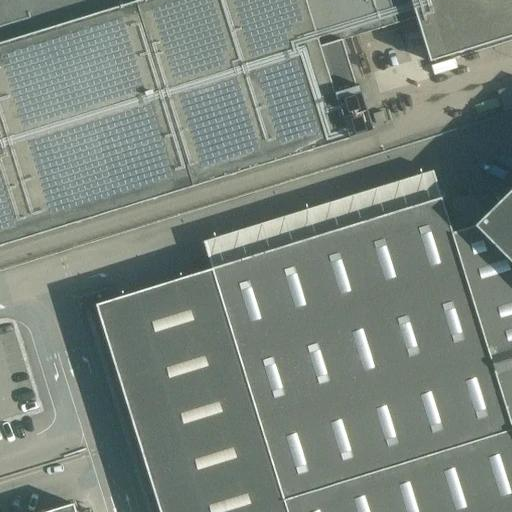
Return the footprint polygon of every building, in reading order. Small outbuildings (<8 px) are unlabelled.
[(136,0),(0,0),(0,246),(194,187),(137,2),(136,0)] [(268,0),(143,0),(137,2),(194,187),(314,150),(268,0)] [(350,138),(336,93),(307,0),(268,0),(314,150),(350,138)] [(397,24),(389,0),(307,0),(336,93),(356,86),(342,40),(397,24)] [(511,36),(511,0),(389,0),(397,24),(417,17),(431,62),(511,36)] [(511,83),(500,85),(503,106),(511,105),(511,83)] [(511,511),(511,425),(453,233),(442,199),(213,269),(213,270),(287,511),(511,511)] [(287,511),(213,269),(87,310),(149,511),(287,511)] [(45,511),(76,511),(74,503),(45,511)]
